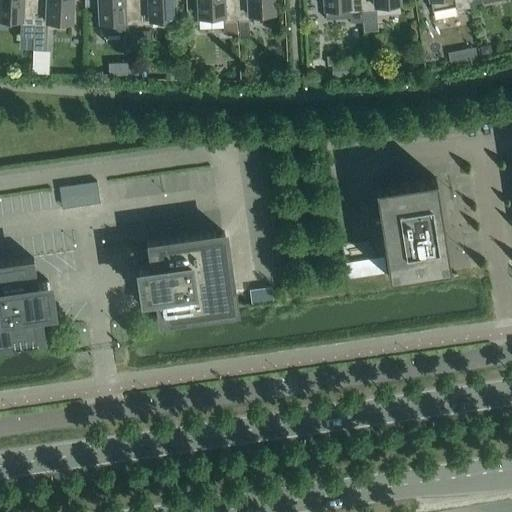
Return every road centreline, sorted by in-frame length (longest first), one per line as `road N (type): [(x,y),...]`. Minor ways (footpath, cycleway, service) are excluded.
road 1 (secondary): [(511,392),(0,466)]
road 2 (residential): [(0,426),(511,352)]
road 3 (secondary): [(213,511),(511,468)]
